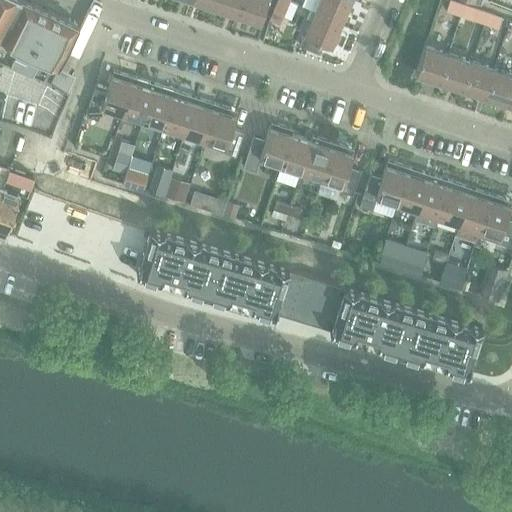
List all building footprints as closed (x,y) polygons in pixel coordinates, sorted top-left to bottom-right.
[(0,0),(0,36),(16,0),(0,0)] [(28,0),(16,0),(0,36),(0,60),(21,70),(48,9),(28,0)] [(210,0),(209,5),(234,13),(238,0),(210,0)] [(238,0),(234,13),(260,22),(267,0),(238,0)] [(277,0),(276,6),(286,10),(289,0),(277,0)] [(329,0),(319,0),(310,20),(338,32),(336,31),(346,7),(329,0)] [(445,13),(460,17),(463,7),(449,2),(445,13)] [(280,23),(286,10),(276,6),(270,18),(280,23)] [(463,7),(460,17),(483,24),(486,14),(463,7)] [(78,23),(48,9),(21,70),(51,84),(78,23)] [(486,14),(483,24),(497,29),(501,19),(486,14)] [(340,35),(338,32),(310,20),(300,45),(319,54),(324,42),(330,45),(336,45),(340,35)] [(415,73),(439,81),(448,54),(424,46),(415,73)] [(448,54),(439,81),(462,89),(471,61),(448,54)] [(0,117),(51,132),(68,92),(51,84),(21,70),(0,60),(0,117)] [(471,61),(462,89),(485,96),(494,69),(471,61)] [(511,74),(494,69),(485,96),(508,103),(511,91),(511,74)] [(103,106),(122,112),(133,81),(133,82),(135,77),(113,70),(107,87),(96,83),(85,115),(98,119),(103,106)] [(133,81),(122,112),(143,119),(155,84),(135,77),(133,82),(133,81)] [(155,84),(143,119),(163,126),(175,90),(155,84)] [(175,90),(163,126),(184,133),(196,97),(175,90)] [(196,97),(184,133),(204,139),(215,108),(214,108),(216,104),(196,97)] [(215,108),(204,139),(224,146),(223,152),(235,156),(243,132),(231,128),(237,111),(216,104),(214,108),(215,108)] [(260,158),(280,164),(290,133),(291,133),(292,129),(271,122),(265,139),(253,135),(243,167),(256,171),(260,158)] [(290,133),(280,164),(300,171),(311,140),(291,133),(290,133)] [(300,171),(321,178),(333,142),(312,135),(311,140),(300,171)] [(333,142),(321,178),(341,184),(339,190),(352,194),(360,170),(348,167),(354,149),(333,142)] [(118,151),(112,168),(126,172),(128,165),(131,155),(118,151)] [(376,196),(396,203),(407,171),(407,172),(409,167),(387,160),(381,177),(370,174),(359,205),(372,209),(376,196)] [(128,165),(126,172),(122,183),(142,189),(148,172),(128,165)] [(6,167),(0,184),(0,232),(5,234),(6,230),(25,174),(6,167)] [(407,171),(396,203),(417,209),(427,178),(429,173),(409,167),(407,172),(407,171)] [(156,175),(150,191),(163,195),(168,179),(156,175)] [(427,178),(417,209),(414,218),(435,225),(438,216),(449,180),(434,175),(433,180),(427,178)] [(168,179),(163,195),(184,202),(189,186),(190,183),(169,176),(168,179)] [(449,180),(438,216),(458,223),(468,192),(463,190),(464,185),(449,180)] [(193,188),(188,203),(204,208),(209,193),(193,188)] [(468,192),(458,223),(454,234),(475,241),(476,235),(478,229),(478,230),(489,198),(488,198),(490,194),(475,189),(474,193),(468,192)] [(478,229),(476,235),(497,242),(509,246),(511,238),(511,220),(506,218),(511,201),(490,194),(488,198),(489,198),(478,230),(478,229)] [(226,200),(222,214),(234,217),(238,204),(226,200)] [(273,209),(286,213),(289,205),(276,201),(273,209)] [(289,205),(286,213),(300,217),(302,209),(289,205)] [(151,226),(136,274),(160,281),(163,271),(186,277),(183,288),(190,290),(228,301),(231,291),(254,298),(250,308),(274,315),(275,312),(331,329),(330,332),(353,339),(357,329),(379,336),(376,346),(421,360),(424,349),(447,356),(444,366),(468,374),(482,326),(151,226)] [(383,250),(379,263),(398,268),(398,269),(399,269),(403,258),(404,256),(383,250)] [(432,259),(446,263),(449,255),(434,250),(432,259)] [(403,258),(399,269),(419,275),(422,264),(403,258)] [(487,279),(483,295),(498,300),(503,284),(487,279)]
